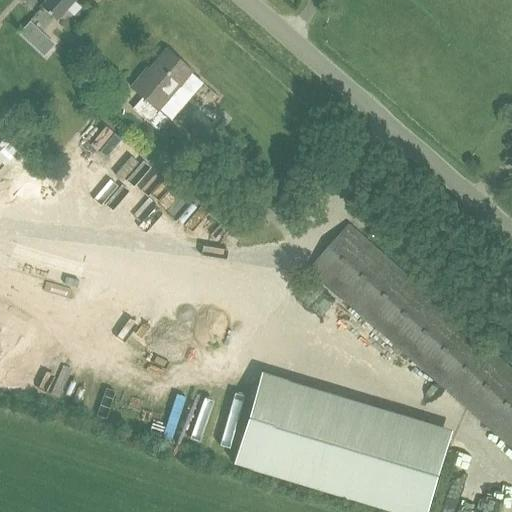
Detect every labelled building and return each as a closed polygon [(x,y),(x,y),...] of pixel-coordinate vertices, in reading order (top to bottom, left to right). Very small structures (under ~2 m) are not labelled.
[(46,0),(41,6),(56,21),(75,0),(46,0)] [(53,45),(41,34),(31,46),(42,57),(53,45)] [(142,75),(132,86),(144,96),(134,109),(158,130),(168,118),(159,110),(173,94),(186,105),(204,84),(191,72),(192,71),(167,50),(144,77),(142,75)] [(86,140),(104,155),(120,135),(113,129),(108,135),(97,126),(86,140)] [(128,147),(121,173),(145,179),(151,153),(128,147)] [(70,168),(82,172),(89,152),(77,148),(70,168)] [(14,190),(39,176),(31,162),(7,176),(14,190)] [(124,202),(147,222),(163,205),(139,184),(124,202)] [(511,368),(349,224),(310,269),(511,447),(511,368)] [(429,511),(454,430),(261,373),(234,464),(397,511),(429,511)]
